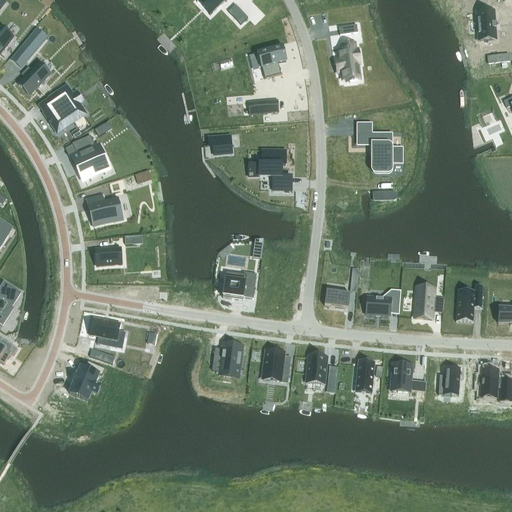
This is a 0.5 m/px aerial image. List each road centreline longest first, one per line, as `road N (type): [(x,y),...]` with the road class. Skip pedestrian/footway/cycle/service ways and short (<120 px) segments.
road 1 (residential): [(305,329),(318,118),(304,33),(288,0)]
road 2 (tertiary): [(305,329),(65,294)]
road 3 (tertiary): [(511,345),(305,329)]
road 4 (tertiary): [(0,111),(34,154),(56,206),(65,294)]
road 5 (residential): [(65,294),(54,350),(30,404),(0,384)]
